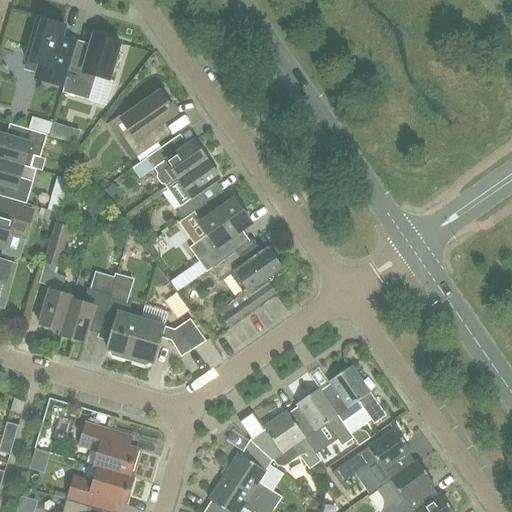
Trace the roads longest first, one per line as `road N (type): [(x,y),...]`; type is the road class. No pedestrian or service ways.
road 1 (residential): [(346,294),(141,0)]
road 2 (tertiary): [(413,251),(248,0)]
road 3 (residential): [(498,511),(346,294)]
road 4 (residential): [(189,413),(198,397),(346,294)]
road 5 (residential): [(189,413),(0,357)]
road 6 (tertiary): [(511,394),(413,251)]
road 7 (tertiary): [(413,251),(511,179)]
